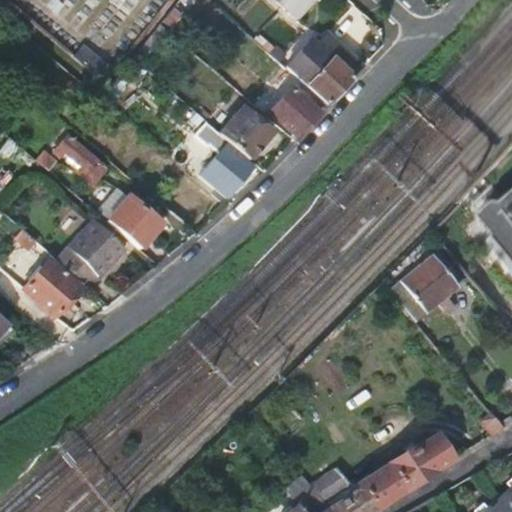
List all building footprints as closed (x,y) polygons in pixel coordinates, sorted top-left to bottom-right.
[(285,0),(281,5),(288,10),(297,0),(285,0)] [(315,39),(336,58),(348,45),(326,26),(315,39)] [(160,28),(140,52),(147,58),(167,34),(160,28)] [(315,39),(290,68),(331,104),(349,85),(369,64),(348,45),(336,58),(315,39)] [(73,60),(104,86),(114,75),(83,48),(73,60)] [(273,118),(298,138),(315,121),(321,114),(294,92),(273,118)] [(243,109),(221,136),(230,143),(250,160),(272,133),(243,109)] [(224,150),(203,175),(230,197),(254,167),(228,145),(230,143),(221,136),(206,124),(196,136),(209,146),(214,141),(224,150)] [(104,165),(71,137),(57,154),(62,158),(66,155),(81,167),(77,171),(90,182),(104,165)] [(189,183),(167,210),(187,227),(210,200),(189,183)] [(498,235),(490,242),(511,267),(511,194),(504,202),(495,202),(481,215),(498,235)] [(108,223),(141,250),(160,227),(128,200),(108,223)] [(91,222),(56,261),(87,289),(122,250),(91,222)] [(16,239),(28,249),(35,241),(23,231),(16,239)] [(429,258),(386,294),(415,326),(440,305),(457,290),(429,258)] [(22,289),(53,318),(68,300),(78,289),(47,261),(22,289)] [(78,289),(68,300),(74,306),(85,294),(78,289)] [(0,316),(0,336),(10,326),(0,316)] [(483,421),(494,433),(503,427),(492,414),(483,421)] [(418,448),(359,485),(363,490),(378,507),(453,459),(438,438),(421,449),(418,448)] [(335,468),(312,486),(318,493),(324,500),(348,484),(335,468)] [(300,508),(294,511),(333,511),(332,510),(328,511),(309,511),(304,505),(318,493),(312,486),(305,477),(288,491),(300,508)] [(363,490),(332,510),(333,511),(369,511),(378,507),(363,490)] [(511,511),(511,491),(488,511),(511,511)]
